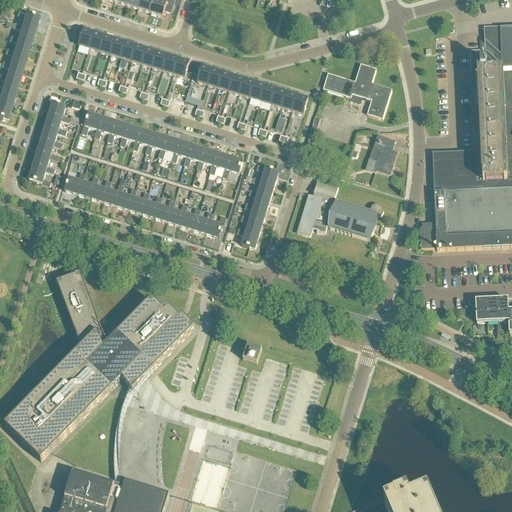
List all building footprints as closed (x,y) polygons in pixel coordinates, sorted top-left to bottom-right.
[(116,0),(115,5),(127,9),(129,0),(116,0)] [(129,0),(127,9),(139,13),(142,0),(129,0)] [(142,0),(139,13),(151,16),(155,2),(148,0),(142,0)] [(155,0),(155,2),(151,16),(163,20),(165,14),(171,16),(175,3),(165,0),(155,0)] [(2,14),(1,18),(6,20),(9,11),(3,9),(2,14)] [(25,21),(23,29),(36,33),(39,21),(27,18),(27,17),(19,14),(18,19),(25,21)] [(21,34),(19,42),(32,46),(36,33),(23,29),(15,27),(14,32),(21,34)] [(511,29),(500,31),(501,59),(502,59),(511,67),(511,66),(511,29)] [(511,80),(511,75),(511,74),(511,66),(511,67),(502,59),(501,59),(500,31),(482,31),(482,49),(483,54),(470,54),(471,76),(474,76),(473,62),(480,62),(480,60),(486,60),(486,55),(502,69),(502,75),(503,75),(505,126),(508,183),(511,183),(511,80)] [(84,33),(79,49),(90,52),(95,37),(84,33)] [(95,37),(90,52),(100,56),(105,40),(95,37)] [(18,47),(15,55),(28,59),(32,46),(19,42),(11,40),(10,44),(18,47)] [(105,40),(100,56),(111,59),(116,43),(105,40)] [(116,43),(111,59),(121,62),(126,46),(116,43)] [(126,46),(121,62),(132,65),(137,50),(126,46)] [(137,50),(132,65),(143,69),(147,53),(137,50)] [(14,60),(11,68),(24,72),(28,59),(15,55),(7,52),(6,57),(14,60)] [(147,53),(143,69),(153,72),(158,56),(147,53)] [(474,76),(471,76),(473,128),(475,154),(476,185),(508,184),(508,183),(505,126),(503,75),(502,75),(502,69),(486,55),(486,60),(480,60),(480,62),(473,62),(474,76)] [(158,56),(153,72),(164,75),(168,59),(158,56)] [(168,59),(164,75),(174,78),(179,63),(168,59)] [(179,63),(174,78),(185,82),(190,66),(179,63)] [(10,72),(7,80),(20,84),(24,72),(11,68),(3,65),(2,70),(10,72)] [(329,77),(324,93),(347,100),(351,102),(351,105),(361,108),(362,104),(363,101),(372,104),(368,118),(383,123),(393,93),(373,87),(377,73),(361,68),(356,86),(329,77)] [(202,70),(198,86),(208,89),(213,73),(202,70)] [(213,73),(208,89),(219,92),(224,77),(213,73)] [(224,77),(219,92),(229,96),(234,80),(224,77)] [(0,83),(6,85),(3,93),(16,97),(20,84),(7,80),(0,78),(0,83)] [(234,80),(229,96),(240,99),(245,83),(234,80)] [(245,83),(240,99),(250,102),(255,86),(245,83)] [(255,86),(250,102),(261,105),(266,90),(255,86)] [(266,90),(261,105),(272,109),(276,93),(266,90)] [(0,97),(2,98),(0,103),(0,106),(12,110),(16,97),(3,93),(0,92),(0,97)] [(276,93),(272,109),(282,112),(287,96),(276,93)] [(287,96),(282,112),(293,115),(297,99),(287,96)] [(297,99),(293,115),(304,118),(308,103),(297,99)] [(12,110),(0,106),(0,121),(8,124),(12,110)] [(54,106),(49,120),(62,124),(70,127),(71,122),(64,120),(66,110),(54,106)] [(90,131),(97,134),(101,121),(90,117),(86,129),(85,129),(82,138),(87,139),(90,131)] [(65,134),(60,132),(62,124),(49,120),(45,133),(58,137),(66,140),(67,135),(65,134)] [(316,120),(309,143),(314,144),(321,121),(316,120)] [(102,135),(110,138),(114,125),(101,121),(97,134),(95,142),(100,143),(102,135)] [(115,139),(123,142),(127,129),(114,125),(110,138),(108,145),(113,147),(115,139)] [(282,134),(284,127),(278,125),(276,132),(282,134)] [(128,143),(136,145),(140,133),(127,129),(123,142),(121,149),(125,151),(128,143)] [(45,133),(41,146),(54,150),(62,152),(63,147),(56,145),(58,137),(45,133)] [(141,147),(149,149),(153,137),(140,133),(136,145),(133,153),(138,155),(141,147)] [(153,151),(161,153),(165,141),(153,137),(149,149),(146,157),(151,159),(153,151)] [(392,155),(395,145),(378,140),(371,164),(370,164),(367,173),(376,176),(376,173),(390,178),(397,156),(392,155)] [(166,155),(174,157),(178,145),(165,141),(161,153),(159,161),(164,163),(166,155)] [(77,151),(83,153),(86,144),(80,142),(77,151)] [(179,159),(187,161),(191,149),(178,145),(174,157),(172,165),(176,167),(179,159)] [(37,159),(50,163),(58,165),(60,160),(52,158),(54,150),(41,146),(37,159)] [(192,163),(200,165),(204,152),(191,149),(187,161),(184,169),(189,171),(192,163)] [(202,175),(204,167),(212,169),(216,156),(204,152),(200,165),(197,173),(202,175)] [(433,156),(436,231),(420,232),(421,253),(437,252),(437,254),(511,250),(511,183),(508,183),(508,184),(476,185),(475,154),(433,156)] [(212,169),(210,177),(209,182),(209,183),(213,184),(217,181),(218,179),(223,181),(229,160),(216,156),(212,169)] [(33,171),(46,175),(54,178),(56,173),(48,171),(50,163),(37,159),(33,171)] [(243,165),(229,160),(223,181),(228,182),(230,175),(239,177),(243,165)] [(265,176),(263,184),(276,188),(279,176),(267,172),(267,171),(259,169),(257,173),(265,176)] [(46,175),(33,171),(30,183),(42,187),(42,188),(50,191),(52,186),(44,183),(46,175)] [(80,199),(84,186),(86,178),(82,177),(79,184),(70,182),(66,194),(80,199)] [(142,183),(150,186),(152,179),(145,177),(142,183)] [(93,203),(97,190),(99,182),(94,181),(92,188),(84,186),(80,199),(93,203)] [(261,189),(259,196),(272,200),(276,188),(263,184),(255,181),(253,186),(261,189)] [(317,233),(317,236),(326,236),(327,230),(330,230),(330,232),(370,244),(374,236),(381,238),(381,239),(381,238),(381,236),(382,232),(383,232),(383,231),(384,230),(384,229),(383,231),(376,229),(377,221),(379,221),(380,220),(381,220),(382,219),(383,218),(384,217),(384,215),(384,214),(384,212),(383,211),(383,210),(381,209),(380,208),(379,208),(377,208),(375,208),(374,209),(373,210),(372,211),(371,212),(371,213),(335,203),(339,189),(319,183),(302,238),(311,240),(313,232),(317,233)] [(93,203),(106,207),(109,194),(112,187),(112,186),(107,184),(105,192),(97,190),(93,203)] [(118,211),(122,198),(125,190),(120,188),(117,196),(109,194),(106,207),(118,211)] [(131,214),(135,202),(137,194),(133,192),(130,200),(122,198),(118,211),(131,214)] [(251,194),(249,199),(257,201),(255,209),(268,213),(272,200),(259,196),(251,194)] [(144,218),(148,206),(150,198),(145,196),(143,204),(135,202),(131,214),(144,218)] [(144,218),(157,222),(161,210),(163,202),(158,200),(156,208),(148,206),(144,218)] [(169,226),(173,214),(176,206),(171,204),(168,212),(161,210),(157,222),(169,226)] [(253,214),(251,222),(264,226),(268,213),(255,209),(247,207),(246,212),(253,214)] [(169,226),(182,230),(186,218),(188,210),(184,208),(181,216),(173,214),(169,226)] [(182,230),(195,234),(199,221),(201,214),(196,212),(194,220),(186,218),(182,230)] [(208,238),(212,225),(214,218),(209,216),(207,224),(199,221),(195,234),(208,238)] [(212,225),(208,238),(219,242),(223,230),(224,230),(227,222),(222,220),(220,228),(212,225)] [(249,227),(247,235),(260,239),(264,226),(251,222),(243,220),(242,224),(249,227)] [(260,239),(247,235),(239,232),(238,237),(246,240),(243,249),(255,253),(260,239)] [(80,276),(57,285),(77,340),(78,342),(78,345),(78,347),(78,350),(77,352),(76,355),(75,358),(73,360),(5,429),(41,465),(122,382),(129,391),(134,397),(139,389),(141,387),(146,381),(147,380),(147,381),(195,332),(183,320),(180,322),(167,309),(163,313),(152,303),(108,347),(104,339),(101,332),(80,276)] [(488,326),(498,325),(497,302),(487,303),(488,326)] [(498,325),(509,325),(509,313),(509,302),(497,302),(498,325)] [(477,326),(488,326),(487,303),(476,303),(477,326)] [(262,352),(248,348),(243,363),(257,367),(262,352)] [(114,488),(73,475),(61,511),(165,511),(170,498),(126,485),(124,489),(115,486),(114,488)] [(435,511),(438,509),(434,510),(429,497),(425,499),(423,495),(422,496),(424,499),(418,502),(411,505),(410,504),(409,501),(408,499),(385,508),(386,511),(435,511)]
